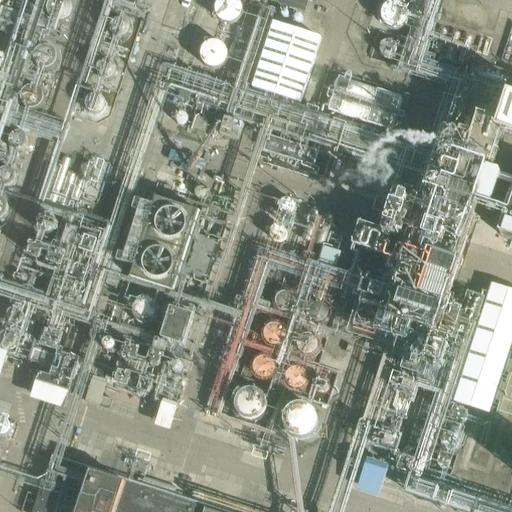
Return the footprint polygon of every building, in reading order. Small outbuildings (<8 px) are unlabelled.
[(310,0),(260,0),(305,15),(310,0)] [(246,18),(246,17),(245,12),(242,8),(238,5),(233,5),(229,5),(224,8),(221,13),(220,18),(221,22),(224,26),(228,29),(232,30),(237,30),(241,27),(245,23),(246,18)] [(273,25),(253,89),(301,105),(322,40),(273,25)] [(54,44),(53,40),(51,37),(48,35),(43,34),(40,35),(37,37),(35,41),(35,44),(36,48),(37,50),(40,52),(43,53),(47,53),(50,51),(53,47),(54,44)] [(232,61),(232,60),(231,55),(228,52),(224,49),(219,48),(214,49),(210,51),(207,55),(206,60),(207,65),(209,69),(213,72),(217,73),(222,73),(227,70),(230,66),(232,61)] [(392,326),(359,433),(374,437),(380,417),(403,424),(425,353),(404,346),(417,306),(450,316),(491,187),(499,136),(507,110),(511,111),(511,72),(477,62),(447,160),(420,152),(401,215),(372,206),(355,261),(330,253),(319,289),(339,296),(333,315),(366,325),(368,318),(392,326)] [(42,82),(42,81),(41,77),(39,75),(37,73),(33,72),(29,72),(26,74),(24,77),(23,81),(23,85),(25,88),(28,90),(31,91),(36,90),(38,88),(41,86),(42,82)] [(29,124),(30,123),(29,120),(27,117),(24,114),(21,114),(16,114),(13,117),(11,119),(11,123),(12,127),(13,129),(16,131),(19,132),(23,132),(27,130),(29,127),(29,124)] [(16,161),(16,160),(15,157),(13,154),(10,152),(7,151),(4,152),(0,154),(0,153),(0,167),(3,169),(6,170),(10,169),(13,167),(15,164),(16,161)] [(198,201),(168,190),(142,266),(179,278),(165,317),(192,327),(207,284),(174,273),(198,201)] [(511,200),(500,236),(511,240),(511,200)] [(221,246),(221,243),(219,239),(215,237),(212,236),(208,236),(205,238),(203,241),(201,245),(202,249),(204,252),(206,254),(210,256),(214,255),(217,254),(220,250),(221,246)] [(454,403),(490,414),(511,347),(511,292),(492,286),(454,403)] [(265,398),(264,393),(262,389),(257,385),(252,384),(246,384),(241,387),(237,392),(236,397),(237,403),(239,407),(245,411),(249,412),(255,412),(260,409),(263,404),(265,398)] [(311,407),(309,400),(306,395),(303,393),(300,391),(295,390),(288,391),(282,395),(279,400),(277,405),(278,411),(281,417),(284,420),(287,422),(293,423),(299,423),(303,421),(306,419),(309,413),(311,407)] [(380,497),(390,466),(370,459),(360,490),(380,497)] [(211,511),(92,475),(79,511),(211,511)]
